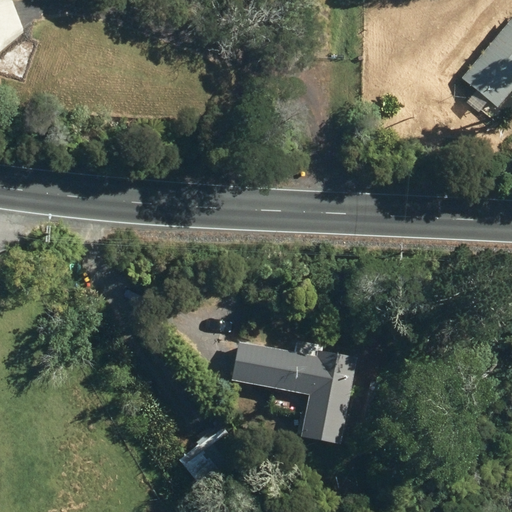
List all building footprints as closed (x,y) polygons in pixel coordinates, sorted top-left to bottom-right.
[(509,20),(457,81),(494,112),(511,90),(511,22),(511,23),(509,20)] [(270,314),(261,321),(268,331),(278,323),(270,314)] [(312,424),(353,431),(368,344),(328,337),(326,343),(246,330),(240,369),(319,382),(316,401),(310,399),(306,421),(312,422),(312,424)] [(212,373),(217,382),(228,376),(223,367),(212,373)] [(366,433),(404,441),(415,383),(377,377),(366,433)] [(185,453),(207,481),(223,468),(227,473),(246,458),(218,422),(197,439),(199,441),(185,453)]
